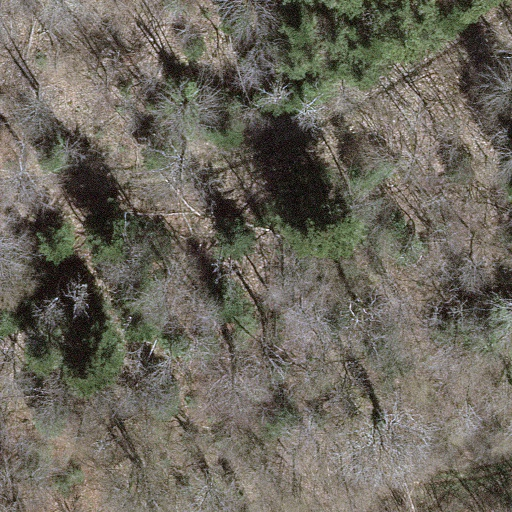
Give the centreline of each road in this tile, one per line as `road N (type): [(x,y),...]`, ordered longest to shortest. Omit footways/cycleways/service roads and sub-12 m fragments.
road 1 (track): [(0,192),(160,168),(268,134),(511,4)]
road 2 (track): [(511,452),(443,461),(280,511)]
